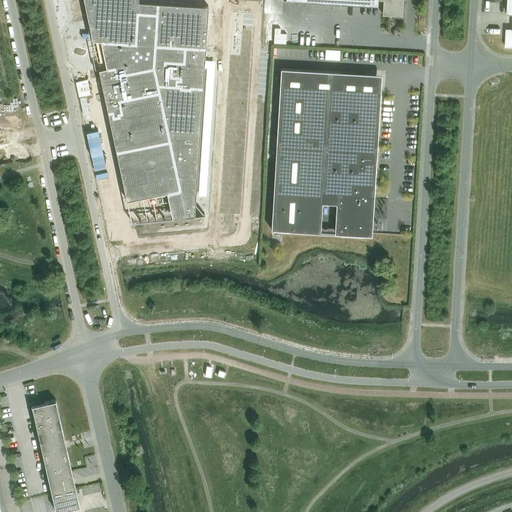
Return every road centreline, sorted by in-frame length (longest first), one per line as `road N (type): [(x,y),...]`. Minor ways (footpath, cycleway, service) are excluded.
road 1 (unclassified): [(433,57),(414,364)]
road 2 (unclassified): [(452,365),(473,61)]
road 3 (unclassified): [(414,364),(316,357),(210,327),(120,333)]
road 4 (unclassified): [(123,352),(199,344),(312,375),(413,383)]
road 5 (unclassified): [(43,149),(85,354)]
road 6 (unclassified): [(120,333),(82,141)]
road 7 (unclassified): [(120,511),(85,354)]
road 8 (unclassified): [(11,0),(43,149)]
road 9 (unclassified): [(82,141),(51,0)]
road 10 (unknown): [(400,74),(277,63)]
